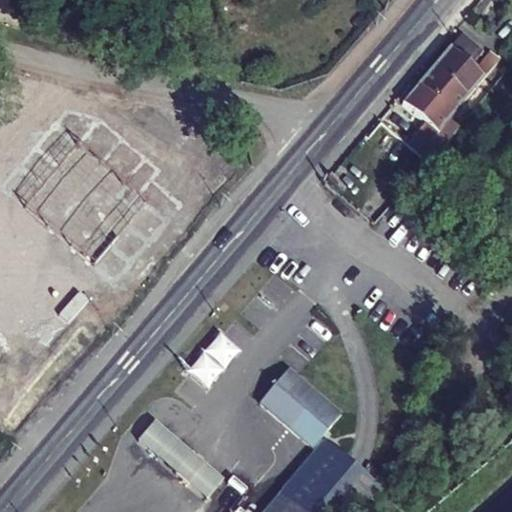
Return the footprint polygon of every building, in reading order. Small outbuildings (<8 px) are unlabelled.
[(460,37),(418,86),(454,116),(499,62),(490,54),(475,72),(470,67),(480,54),(460,37)] [(423,151),(447,123),(452,118),(454,116),(418,86),(416,88),(401,106),(428,130),(415,144),(423,151)] [(134,264),(170,220),(78,143),(25,208),(95,267),(112,246),(134,264)] [(207,391),(240,350),(219,333),(186,375),(207,391)] [(361,511),(379,491),(324,444),(319,439),(340,415),(287,370),(258,403),(317,453),(267,511),(361,511)] [(156,459),(172,439),(153,423),(137,442),(156,459)] [(191,455),(172,439),(156,459),(174,474),(191,455)] [(203,465),(191,455),(174,474),(186,484),(203,465)] [(221,481),(203,465),(186,484),(205,500),(221,481)]
